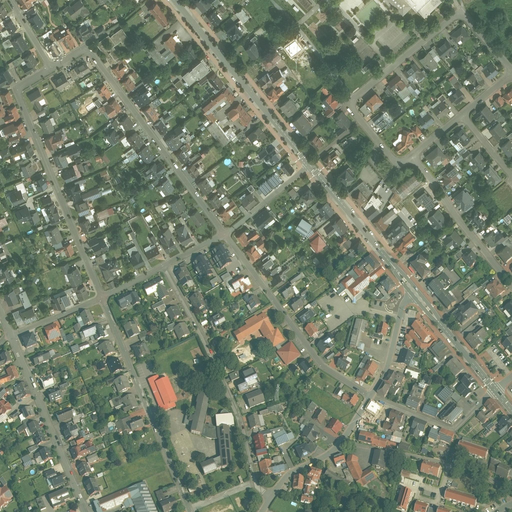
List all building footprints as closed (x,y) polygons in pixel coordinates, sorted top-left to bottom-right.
[(19,0),(21,3),(20,4),(22,6),(23,6),(24,8),(32,4),(29,0),(19,0)] [(71,7),(68,10),(74,17),(80,12),(84,17),(89,13),(85,8),(86,8),(80,0),(71,7)] [(207,0),(195,0),(195,1),(202,10),(211,4),(207,0)] [(388,0),(403,15),(413,6),(417,10),(425,18),(426,17),(427,17),(427,15),(428,14),(430,14),(430,12),(442,1),(441,0),(388,0)] [(156,2),(149,8),(156,16),(163,10),(156,2)] [(69,4),(63,10),(65,13),(68,10),(71,7),(69,4)] [(33,8),(26,12),(30,18),(37,14),(33,8)] [(242,8),(235,14),(240,20),(247,15),(242,8)] [(163,10),(156,16),(162,24),(170,18),(163,10)] [(214,11),(207,17),(214,25),(215,24),(216,25),(218,23),(218,22),(221,19),(214,11)] [(43,23),(37,14),(30,18),(29,19),(33,24),(35,28),(43,23)] [(17,28),(11,20),(6,23),(4,24),(5,25),(7,29),(3,32),(5,37),(11,34),(10,32),(17,28)] [(83,22),(80,24),(81,26),(78,27),(78,29),(74,32),(77,37),(78,36),(81,40),(88,36),(85,32),(84,30),(82,27),(85,25),(83,22)] [(237,26),(235,24),(226,31),(227,31),(226,32),(228,34),(229,34),(232,38),(236,35),(237,37),(242,33),(239,29),(241,27),(239,24),(237,26)] [(91,27),(84,30),(85,32),(88,36),(94,32),(91,27)] [(103,27),(96,31),(98,35),(105,31),(103,27)] [(470,36),(462,27),(451,36),(457,42),(464,37),(466,40),(470,36)] [(108,35),(96,44),(107,58),(106,59),(112,66),(117,62),(121,59),(112,46),(120,40),(122,43),(124,41),(126,43),(130,40),(121,28),(112,35),(113,37),(111,38),(108,35)] [(74,44),(66,30),(67,32),(60,36),(58,32),(55,34),(59,41),(62,40),(67,48),(74,44)] [(21,36),(12,41),(18,52),(28,47),(25,42),(25,43),(21,36)] [(184,52),(171,36),(164,41),(170,48),(175,54),(177,57),(184,52)] [(437,48),(437,49),(439,52),(444,58),(447,56),(447,57),(448,56),(448,55),(450,54),(452,57),(457,52),(447,40),(437,48)] [(55,42),(48,46),(53,56),(60,52),(58,48),(55,43),(55,42)] [(254,43),(246,49),(254,58),(263,51),(260,47),(258,48),(254,43)] [(195,49),(191,44),(184,50),(188,55),(187,56),(190,59),(198,52),(195,49)] [(159,56),(151,45),(146,49),(149,52),(152,56),(163,71),(168,68),(164,63),(159,56)] [(170,48),(159,56),(164,63),(175,54),(170,48)] [(437,54),(432,49),(428,53),(429,54),(433,58),(437,55),(437,54)] [(271,55),(270,55),(267,58),(264,61),(264,63),(266,66),(268,67),(272,64),(273,65),(276,63),(276,62),(281,58),(276,51),(271,55)] [(32,53),(24,58),(29,66),(30,67),(33,65),(37,63),(32,53)] [(433,58),(429,54),(422,60),(426,65),(425,66),(429,70),(437,63),(433,58)] [(479,66),(473,59),(470,55),(466,58),(475,68),(479,66)] [(210,69),(202,58),(191,66),(192,67),(181,76),(185,81),(183,83),(187,87),(210,69)] [(86,62),(75,68),(80,76),(90,70),(86,62)] [(122,62),(119,64),(112,68),(118,77),(125,72),(123,69),(126,67),(124,65),(122,62)] [(369,63),(363,68),(366,71),(372,66),(369,63)] [(415,64),(404,72),(411,81),(417,76),(420,80),(425,76),(415,64)] [(492,64),(484,71),(490,79),(499,72),(492,64)] [(33,65),(30,67),(29,66),(24,69),(27,74),(36,69),(33,65)] [(481,65),(475,70),(477,72),(480,75),(483,72),(481,70),(484,68),(481,65)] [(75,68),(71,71),(74,76),(75,79),(80,76),(75,68)] [(288,68),(282,72),(285,77),(292,73),(288,68)] [(7,69),(0,73),(0,74),(1,76),(0,76),(0,86),(5,83),(6,84),(13,80),(7,69)] [(270,76),(268,73),(266,75),(262,78),(259,80),(265,87),(269,85),(272,83),(272,82),(273,81),(276,84),(281,81),(283,79),(285,77),(282,72),(280,70),(274,75),(273,73),(270,76)] [(480,75),(477,72),(473,75),(476,79),(476,78),(479,82),(483,79),(480,75)] [(225,86),(215,73),(208,79),(209,80),(214,86),(213,86),(216,89),(218,91),(225,86)] [(476,79),(473,75),(473,74),(468,78),(472,82),(467,85),(473,92),(482,86),(479,82),(476,78),(476,79)] [(64,75),(54,81),(59,89),(69,83),(64,75)] [(135,86),(128,75),(124,78),(125,80),(122,82),(129,91),(135,86)] [(206,76),(198,82),(202,86),(209,80),(208,79),(206,76)] [(401,79),(398,76),(397,76),(389,82),(389,83),(390,84),(394,89),(397,86),(398,86),(400,89),(401,89),(406,85),(405,85),(403,82),(402,81),(402,80),(401,79)] [(180,80),(174,84),(178,89),(183,84),(180,80)] [(458,80),(452,85),(456,89),(459,87),(460,89),(463,86),(458,80)] [(142,82),(135,87),(137,90),(144,85),(144,84),(142,82)] [(111,94),(104,84),(97,90),(104,99),(111,94)] [(394,89),(390,84),(389,85),(386,87),(388,89),(392,94),(395,92),(393,90),(394,89)] [(137,90),(138,92),(132,96),(140,106),(142,104),(142,103),(142,102),(148,98),(145,93),(148,90),(144,85),(137,90)] [(398,93),(403,99),(412,92),(406,85),(405,85),(406,85),(401,89),(400,89),(399,90),(398,93)] [(218,91),(199,107),(201,109),(215,97),(220,94),(220,93),(227,88),(225,86),(218,91)] [(276,91),(274,89),(267,94),(273,101),(280,96),(280,95),(284,91),(281,87),(276,91)] [(229,88),(228,88),(227,88),(220,93),(220,94),(224,99),(228,103),(235,98),(233,95),(233,94),(232,93),(231,91),(230,92),(229,90),(230,90),(230,89),(229,88)] [(459,89),(453,94),(454,95),(451,98),(456,105),(465,97),(459,89)] [(35,91),(32,93),(33,93),(28,96),(33,103),(34,103),(38,100),(43,97),(39,90),(35,92),(35,91)] [(9,91),(1,94),(5,104),(13,101),(9,91)] [(292,92),(287,96),(290,99),(291,100),(296,96),(292,92)] [(155,94),(146,101),(148,104),(151,102),(157,97),(155,94)] [(215,97),(201,109),(205,114),(219,103),(224,99),(220,94),(215,97)] [(376,94),(360,108),(367,116),(382,101),(376,94)] [(331,95),(323,102),(330,110),(338,104),(335,101),(336,100),(334,97),(333,98),(331,95)] [(500,96),(495,101),(500,106),(505,102),(500,96)] [(99,99),(94,102),(99,108),(103,104),(99,99)] [(109,104),(105,106),(108,109),(107,109),(109,111),(108,112),(111,117),(116,114),(115,112),(121,107),(115,99),(109,104)] [(224,99),(219,103),(222,107),(228,103),(224,99)] [(290,99),(281,106),(289,115),(297,108),(291,100),(290,99)] [(42,106),(38,100),(34,103),(37,109),(42,106)] [(76,100),(71,103),(75,110),(80,107),(76,100)] [(150,106),(143,111),(150,119),(150,118),(152,120),(157,116),(152,109),(155,107),(151,102),(152,102),(151,102),(148,104),(150,106)] [(443,102),(434,109),(441,117),(450,110),(443,102)] [(252,119),(239,103),(233,109),(242,120),(240,122),(244,126),(252,119)] [(430,109),(426,104),(422,108),(426,113),(430,109)] [(15,106),(9,109),(8,106),(8,107),(3,108),(6,114),(9,113),(10,115),(4,117),(6,121),(12,119),(19,116),(15,106)] [(493,114),(486,106),(475,116),(477,119),(481,117),(483,120),(482,121),(484,120),(486,123),(493,117),(495,116),(493,114)] [(43,107),(36,111),(38,115),(46,111),(43,107)] [(242,120),(233,109),(227,113),(233,121),(237,118),(240,122),(242,120)] [(307,110),(302,114),(306,119),(311,115),(307,110)] [(499,110),(493,114),(495,116),(493,117),(496,121),(497,120),(503,115),(499,110)] [(210,112),(206,115),(212,123),(214,121),(216,119),(210,112)] [(351,123),(342,112),(339,115),(338,114),(334,118),(338,123),(339,123),(340,122),(342,125),(341,126),(343,128),(344,130),(345,129),(351,123)] [(428,112),(418,119),(425,128),(435,120),(428,112)] [(393,121),(386,113),(381,117),(375,122),(382,130),(393,121)] [(306,119),(302,114),(294,121),(304,133),(312,126),(306,119)] [(381,117),(379,114),(373,119),(375,122),(381,117)] [(503,115),(497,120),(499,123),(498,124),(500,126),(507,120),(503,115)] [(127,116),(121,121),(127,128),(126,129),(133,124),(127,116)] [(49,118),(41,122),(45,132),(53,129),(49,118)] [(115,119),(111,123),(114,128),(119,124),(115,119)] [(161,120),(154,125),(161,134),(162,136),(166,133),(167,132),(166,130),(167,129),(167,128),(169,127),(167,124),(165,125),(161,120)] [(218,124),(217,124),(214,121),(212,123),(207,127),(222,147),(236,136),(236,135),(233,131),(227,135),(218,124)] [(14,126),(17,135),(18,136),(26,132),(22,123),(14,126)] [(13,124),(4,128),(6,135),(12,133),(13,136),(17,135),(14,126),(13,124)] [(498,124),(490,131),(497,139),(506,133),(500,126),(498,124)] [(422,133),(417,126),(412,130),(418,136),(422,133)] [(266,136),(259,127),(248,136),(252,141),(256,138),(257,138),(259,141),(266,136)] [(118,138),(121,136),(120,134),(115,128),(107,135),(112,143),(118,138)] [(341,129),(337,132),(340,137),(347,131),(345,129),(344,130),(343,128),(341,129)] [(174,134),(165,141),(172,150),(181,143),(178,139),(184,134),(181,130),(182,129),(176,133),(175,134),(174,134)] [(470,140),(462,130),(452,138),(456,144),(459,141),(463,145),(470,140)] [(124,131),(120,134),(121,136),(118,138),(120,141),(127,135),(124,131)] [(236,135),(236,136),(241,142),(247,137),(241,131),(236,135)] [(412,133),(404,131),(402,141),(396,146),(395,146),(400,152),(413,142),(410,139),(412,133)] [(53,136),(45,139),(48,144),(47,145),(49,149),(57,145),(56,142),(57,142),(61,143),(62,141),(64,140),(63,139),(64,139),(63,137),(62,136),(61,134),(61,133),(56,135),(53,136)] [(143,142),(136,133),(128,139),(135,148),(143,142)] [(187,134),(181,138),(185,144),(187,142),(192,139),(187,134)] [(13,136),(9,138),(11,143),(19,139),(18,136),(17,135),(13,136)] [(319,139),(316,135),(310,141),(316,149),(323,143),(319,139)] [(511,143),(511,142),(509,141),(501,147),(502,147),(506,152),(505,152),(509,156),(511,153),(511,143)] [(30,142),(13,149),(12,151),(14,156),(24,152),(27,158),(32,157),(31,154),(34,152),(30,142)] [(64,152),(63,152),(66,158),(70,157),(71,158),(78,155),(77,154),(82,152),(80,145),(72,148),(74,152),(69,154),(67,150),(63,152),(64,152)] [(182,149),(176,154),(182,163),(189,158),(188,157),(189,156),(187,153),(190,150),(188,148),(187,149),(184,145),(181,147),(182,149)] [(275,146),(268,152),(275,161),(282,155),(275,146)] [(464,146),(457,153),(460,157),(462,155),(468,151),(464,146)] [(147,147),(138,153),(139,153),(142,158),(145,162),(153,156),(147,147)] [(446,157),(438,147),(432,152),(427,157),(426,157),(433,165),(441,159),(442,160),(446,157)] [(8,148),(0,151),(3,158),(11,154),(8,148)] [(133,148),(125,154),(127,157),(135,151),(133,148)] [(135,151),(127,157),(130,161),(138,155),(135,151)] [(335,151),(330,155),(330,154),(323,160),(325,163),(325,164),(326,166),(327,166),(328,166),(330,169),(337,163),(334,159),(338,155),(335,151)] [(63,152),(54,156),(56,160),(59,166),(58,167),(59,167),(68,163),(67,163),(66,160),(67,160),(66,158),(63,152),(64,152),(63,152)] [(479,154),(476,156),(475,157),(471,153),(470,153),(470,154),(468,155),(469,157),(468,157),(473,163),(475,163),(476,164),(472,167),(476,171),(484,164),(486,162),(483,159),(484,158),(483,157),(482,157),(482,156),(480,156),(479,154)] [(99,161),(101,164),(104,162),(100,155),(95,157),(98,162),(99,161)] [(29,161),(22,164),(24,171),(25,171),(27,175),(34,172),(30,162),(29,163),(29,161)] [(288,162),(282,167),(288,175),(294,170),(288,162)] [(148,168),(144,171),(144,172),(147,176),(151,173),(154,177),(161,172),(158,168),(155,164),(155,163),(148,168)] [(193,164),(186,169),(193,177),(199,172),(200,174),(204,172),(200,167),(199,168),(198,167),(196,168),(193,164)] [(146,165),(138,171),(141,174),(144,172),(144,171),(148,168),(146,165)] [(490,166),(484,171),(486,174),(492,169),(490,166)] [(448,172),(444,175),(444,176),(447,180),(445,182),(449,187),(459,179),(455,175),(459,172),(454,167),(448,172)] [(74,168),(63,172),(66,182),(71,180),(71,179),(77,177),(74,168)] [(250,169),(248,171),(246,169),(243,171),(247,177),(253,172),(250,169)] [(348,170),(347,169),(339,175),(347,184),(348,183),(349,184),(351,181),(354,178),(351,174),(353,171),(351,169),(350,170),(349,169),(348,170)] [(446,169),(439,174),(442,178),(444,176),(444,175),(448,172),(446,169)] [(501,179),(492,169),(486,174),(495,185),(501,179)] [(105,177),(106,179),(110,178),(108,170),(100,172),(102,178),(105,177)] [(281,179),(276,173),(259,187),(265,193),(281,179)] [(398,189),(404,197),(423,181),(417,173),(398,189)] [(41,177),(34,180),(34,181),(38,190),(47,186),(43,176),(41,177)] [(202,181),(198,184),(204,193),(212,187),(208,181),(205,179),(205,178),(202,181)] [(174,189),(167,179),(161,184),(159,186),(161,189),(163,189),(167,194),(174,189)] [(363,181),(357,186),(349,192),(355,199),(357,202),(358,202),(360,205),(362,203),(365,206),(373,193),(363,181)] [(16,185),(18,191),(20,190),(22,193),(26,191),(22,182),(16,185)] [(79,184),(67,189),(68,191),(67,192),(69,195),(71,199),(80,196),(78,191),(81,190),(79,184)] [(222,185),(216,189),(220,194),(226,190),(222,185)] [(427,187),(413,197),(417,202),(416,203),(419,207),(422,204),(425,207),(436,199),(427,187)] [(98,188),(86,193),(87,196),(95,194),(96,197),(100,195),(99,192),(98,188)] [(289,193),(295,199),(299,194),(293,188),(289,193)] [(310,189),(301,196),(305,200),(308,204),(316,197),(310,189)] [(22,193),(20,190),(18,191),(10,195),(14,204),(24,200),(22,193)] [(465,192),(463,190),(461,192),(455,197),(454,197),(458,201),(456,203),(459,206),(461,205),(464,209),(465,209),(471,204),(473,202),(471,199),(473,198),(467,191),(465,192)] [(251,193),(241,200),(248,208),(257,200),(251,193)] [(367,208),(365,210),(371,218),(380,211),(376,206),(383,201),(378,195),(376,197),(373,193),(365,206),(364,207),(367,208)] [(216,195),(209,199),(215,207),(221,203),(223,205),(229,200),(226,196),(227,196),(226,195),(225,195),(225,196),(220,200),(216,195)] [(53,203),(51,197),(42,201),(45,206),(46,206),(48,202),(53,203)] [(180,197),(171,202),(176,212),(185,207),(180,197)] [(87,200),(76,205),(80,214),(84,212),(85,216),(86,216),(92,214),(92,213),(87,200)] [(167,201),(160,204),(155,207),(158,212),(162,210),(163,209),(162,208),(169,204),(167,201)] [(236,206),(233,201),(229,204),(230,205),(226,209),(228,212),(236,206)] [(322,205),(319,208),(325,215),(327,217),(334,211),(327,201),(322,205)] [(59,217),(53,203),(48,202),(46,206),(45,206),(51,221),(59,217)] [(315,211),(319,208),(322,205),(319,202),(316,205),(315,204),(312,206),(315,211)] [(17,212),(20,221),(29,218),(31,217),(30,214),(28,208),(17,212)] [(322,217),(325,215),(319,208),(315,211),(314,211),(317,215),(316,216),(320,221),(324,219),(322,217)] [(93,214),(96,221),(109,216),(107,209),(93,214)] [(225,209),(219,213),(224,220),(231,216),(228,212),(226,209),(225,209)] [(382,216),(375,222),(374,223),(374,224),(377,228),(378,228),(379,228),(381,230),(382,230),(389,224),(388,223),(398,214),(396,212),(393,209),(383,217),(382,216)] [(431,209),(424,215),(427,219),(429,218),(430,217),(435,213),(431,209)] [(197,210),(190,216),(198,226),(205,221),(197,210)] [(269,211),(263,216),(269,223),(274,219),(269,211)] [(442,217),(437,211),(435,213),(430,217),(429,218),(437,227),(446,220),(443,216),(442,217)] [(479,215),(476,211),(468,217),(477,227),(478,226),(484,221),(481,218),(481,217),(482,216),(481,215),(480,214),(479,214),(479,215)] [(31,217),(29,218),(31,223),(39,220),(36,212),(30,214),(31,217)] [(92,214),(86,216),(88,219),(91,225),(96,223),(96,221),(93,214),(93,213),(92,213),(92,214)] [(511,217),(509,214),(502,219),(507,225),(511,221),(511,220),(511,217)] [(263,228),(269,223),(263,216),(257,220),(257,221),(263,228)] [(303,218),(297,227),(307,233),(313,224),(303,218)] [(344,223),(340,218),(333,224),(337,229),(344,223)] [(88,219),(80,222),(85,233),(101,226),(99,222),(96,223),(91,225),(88,219)] [(259,230),(263,228),(257,221),(254,223),(259,230)] [(484,221),(478,226),(482,230),(486,227),(488,226),(488,225),(484,221)] [(348,227),(344,223),(337,229),(341,233),(348,227)] [(393,229),(390,231),(386,235),(391,242),(398,236),(395,233),(402,227),(398,223),(396,225),(397,226),(393,229)] [(488,226),(486,227),(489,231),(492,229),(493,231),(496,228),(492,223),(488,226)] [(333,224),(325,231),(329,236),(337,229),(333,224)] [(187,231),(184,225),(177,229),(180,235),(178,236),(182,244),(192,239),(188,231),(187,231)] [(57,226),(45,231),(47,235),(50,234),(52,239),(51,239),(53,243),(60,240),(62,239),(59,231),(57,227),(57,226)] [(173,235),(169,228),(164,231),(167,240),(171,237),(170,236),(173,235)] [(449,235),(444,239),(445,240),(448,244),(451,241),(455,246),(463,240),(462,240),(458,235),(458,234),(455,231),(449,235)] [(495,236),(492,231),(484,237),(492,246),(499,240),(499,241),(505,236),(501,232),(495,236)] [(248,237),(244,232),(237,237),(243,246),(250,240),(248,237)] [(316,235),(315,233),(309,238),(312,241),(310,242),(313,245),(311,246),(317,254),(323,249),(322,248),(328,243),(319,232),(316,235)] [(446,232),(440,237),(443,241),(445,240),(444,239),(449,235),(446,232)] [(405,240),(404,241),(403,242),(406,246),(415,238),(412,234),(405,240)] [(344,236),(337,242),(341,246),(343,244),(348,240),(344,236)] [(176,247),(171,237),(167,240),(162,242),(167,252),(176,247)] [(511,241),(508,237),(502,242),(506,247),(507,246),(508,247),(511,243),(511,241)] [(97,238),(89,242),(92,248),(94,246),(93,244),(98,241),(97,238)] [(98,241),(93,244),(94,246),(98,253),(102,251),(109,248),(106,242),(104,242),(102,239),(98,241)] [(262,239),(257,243),(257,244),(260,248),(266,244),(262,239)] [(353,244),(349,239),(348,240),(343,244),(345,246),(347,249),(353,244)] [(366,250),(359,241),(348,250),(352,255),(349,257),(353,261),(359,256),(366,250)] [(403,242),(402,242),(396,247),(403,256),(410,251),(406,246),(403,242)] [(62,243),(55,246),(57,253),(64,250),(63,246),(62,243)] [(70,243),(63,246),(64,250),(67,255),(74,252),(70,243)] [(233,258),(225,244),(213,250),(217,256),(214,257),(222,270),(233,263),(231,260),(233,258)] [(254,246),(247,251),(253,260),(260,255),(257,250),(260,248),(257,244),(254,246)] [(157,246),(146,252),(150,261),(162,255),(157,246)] [(506,247),(497,253),(506,264),(511,258),(511,252),(508,247),(507,246),(506,247)] [(460,250),(455,254),(460,261),(464,258),(464,257),(465,256),(460,250)] [(140,254),(138,251),(132,254),(133,258),(131,259),(135,267),(142,263),(144,262),(145,262),(140,254)] [(465,256),(464,257),(464,258),(469,263),(468,264),(471,268),(480,261),(471,251),(465,256)] [(102,255),(95,258),(98,265),(105,262),(102,255)] [(214,270),(205,255),(194,262),(197,267),(194,269),(202,282),(214,275),(212,271),(214,270)] [(269,255),(263,260),(264,261),(258,266),(264,274),(271,270),(267,265),(273,260),(269,255)] [(371,256),(365,261),(368,265),(360,271),(364,275),(367,279),(381,267),(371,256)] [(427,264),(421,257),(411,265),(410,268),(415,274),(418,273),(423,280),(427,277),(428,278),(431,275),(430,274),(424,266),(427,264)] [(109,261),(107,262),(108,262),(101,265),(101,266),(102,265),(104,272),(104,273),(107,280),(117,276),(114,268),(119,266),(116,260),(111,262),(111,261),(109,262),(109,261)] [(364,275),(360,271),(368,265),(365,261),(353,271),(360,279),(364,275)] [(67,263),(61,266),(64,274),(68,272),(70,271),(67,263)] [(9,266),(0,270),(5,282),(14,278),(9,266)] [(360,279),(353,271),(348,275),(350,277),(342,284),(347,290),(348,289),(353,296),(354,298),(355,298),(386,273),(381,267),(367,279),(362,282),(360,279)] [(70,271),(68,272),(72,280),(71,280),(72,284),(73,284),(78,282),(82,280),(77,268),(70,271)] [(191,281),(185,269),(176,274),(179,280),(183,285),(182,286),(186,284),(191,281)] [(285,281),(280,274),(271,281),(276,288),(285,281)] [(443,275),(436,281),(436,282),(429,287),(428,289),(433,294),(434,293),(439,299),(445,294),(443,292),(450,286),(447,283),(450,281),(446,276),(445,277),(443,275)] [(233,281),(229,284),(231,286),(234,292),(234,291),(239,288),(243,294),(245,292),(246,293),(249,291),(248,291),(252,289),(247,281),(244,283),(244,282),(243,281),(242,281),(240,278),(241,277),(240,277),(233,281)] [(231,278),(224,283),(227,288),(231,286),(229,284),(233,281),(231,279),(232,278),(231,278)] [(164,288),(160,279),(143,288),(148,296),(157,291),(160,296),(159,297),(161,301),(169,297),(167,293),(168,292),(167,291),(166,291),(164,288)] [(388,279),(381,285),(381,286),(377,289),(382,295),(386,292),(388,295),(396,288),(388,279)] [(338,285),(334,280),(330,284),(333,288),(338,285)] [(108,283),(110,289),(116,286),(113,281),(108,283)] [(488,282),(482,287),(484,290),(490,284),(488,282)] [(496,282),(487,289),(491,294),(500,287),(498,285),(499,284),(496,282)] [(347,290),(342,284),(339,286),(342,289),(337,293),(339,296),(347,290)] [(475,284),(463,294),(465,296),(463,298),(465,300),(474,293),(478,289),(475,284)] [(84,286),(80,288),(79,285),(74,287),(73,287),(74,289),(74,290),(75,290),(76,289),(78,293),(77,293),(80,299),(88,295),(84,286)] [(339,286),(338,285),(333,288),(337,293),(342,289),(339,286)] [(290,286),(280,293),(286,300),(295,293),(292,289),(290,286)] [(13,289),(4,293),(9,304),(18,300),(21,298),(19,293),(21,292),(19,287),(13,289)] [(500,287),(491,294),(495,299),(505,292),(502,289),(500,287)] [(21,292),(19,293),(21,298),(25,307),(31,305),(25,290),(21,292)] [(306,290),(300,294),(302,297),(303,298),(309,294),(306,290)] [(456,304),(446,293),(445,294),(439,299),(448,310),(456,304)] [(141,304),(136,294),(129,297),(127,294),(116,300),(121,308),(131,303),(134,308),(141,304)] [(196,296),(190,299),(197,312),(201,309),(202,309),(202,308),(206,306),(204,303),(199,294),(196,296)] [(61,296),(54,299),(55,302),(58,309),(65,305),(61,296)] [(501,297),(494,302),(497,305),(503,300),(501,297)] [(251,300),(247,302),(252,310),(260,306),(257,301),(256,301),(254,298),(251,300)] [(298,299),(290,305),(295,313),(304,306),(299,299),(298,299)] [(212,308),(207,301),(204,303),(206,306),(202,308),(202,309),(201,309),(202,311),(203,312),(207,310),(208,311),(212,308)] [(471,304),(464,310),(463,309),(461,309),(453,315),(451,316),(454,319),(455,318),(462,326),(478,313),(471,304)] [(164,305),(157,309),(160,314),(167,310),(164,305)] [(33,307),(21,312),(25,322),(29,320),(31,319),(37,317),(33,307)] [(176,307),(167,312),(172,322),(181,316),(181,317),(178,311),(176,307)] [(19,310),(13,313),(15,319),(22,316),(19,310)] [(310,314),(308,311),(299,318),(304,324),(314,317),(311,313),(310,314)] [(89,312),(80,315),(85,327),(94,323),(92,318),(92,319),(89,312)] [(257,320),(253,323),(252,319),(245,323),(247,327),(239,332),(243,339),(262,328),(267,336),(266,337),(272,348),(284,342),(277,330),(274,332),(269,324),(264,314),(256,319),(257,320)] [(221,315),(209,322),(213,330),(220,326),(219,326),(225,322),(221,315)] [(357,320),(350,346),(358,348),(359,344),(362,332),(365,333),(368,323),(357,320)] [(424,327),(420,322),(412,329),(414,331),(414,332),(413,331),(412,332),(412,335),(410,334),(409,335),(409,336),(414,341),(416,343),(416,345),(419,348),(420,348),(421,350),(425,350),(427,349),(429,349),(430,351),(440,342),(439,341),(438,341),(438,340),(437,338),(436,338),(436,337),(435,336),(434,335),(433,335),(434,334),(433,333),(432,333),(431,332),(429,329),(428,329),(428,328),(426,325),(424,327)] [(134,323),(124,328),(126,332),(127,331),(128,334),(130,339),(129,339),(139,335),(135,327),(136,327),(134,323)] [(174,324),(167,328),(169,333),(172,332),(171,330),(175,328),(174,324)] [(184,325),(174,329),(179,340),(189,335),(185,329),(186,328),(184,325)] [(312,325),(305,330),(312,338),(319,333),(312,325)] [(388,326),(380,325),(378,335),(383,336),(386,337),(388,326)] [(55,326),(45,330),(48,338),(52,336),(53,338),(54,338),(55,338),(58,337),(58,336),(59,336),(59,337),(60,337),(60,336),(58,332),(55,326)] [(91,331),(83,334),(86,340),(94,337),(96,342),(105,338),(100,327),(91,331)] [(481,328),(473,335),(477,340),(480,338),(482,340),(487,336),(481,328)] [(145,332),(140,334),(141,336),(139,337),(140,340),(148,337),(145,332)] [(473,335),(466,340),(475,350),(481,345),(477,340),(473,335)] [(409,336),(408,336),(406,338),(405,339),(408,342),(407,342),(405,344),(405,345),(408,349),(409,349),(411,347),(411,346),(409,343),(412,341),(414,341),(409,336)] [(148,337),(140,340),(142,344),(144,343),(145,345),(151,343),(148,337)] [(510,339),(503,345),(511,355),(511,354),(511,338),(511,339),(511,338),(510,339)] [(329,339),(318,347),(324,355),(334,347),(329,339)] [(88,343),(78,347),(80,352),(90,348),(88,343)] [(103,346),(99,348),(101,352),(104,351),(106,357),(105,357),(106,357),(115,353),(114,353),(112,346),(111,343),(103,346)] [(142,344),(133,348),(138,360),(150,355),(145,345),(144,343),(142,344)] [(278,353),(287,365),(300,356),(291,344),(278,353)] [(442,344),(432,353),(436,357),(437,357),(442,363),(445,361),(451,355),(442,344)] [(335,356),(333,352),(326,357),(329,361),(335,356)] [(414,355),(403,352),(399,364),(408,367),(410,367),(412,361),(414,355)] [(8,353),(0,357),(2,361),(4,366),(12,363),(8,353)] [(47,353),(32,359),(35,366),(50,360),(49,359),(50,358),(50,357),(49,355),(48,354),(47,353)] [(343,357),(342,359),(337,366),(346,372),(350,364),(346,362),(347,360),(343,357)] [(118,360),(108,364),(110,368),(113,374),(112,374),(113,375),(122,371),(120,366),(117,360),(118,360)] [(370,363),(364,360),(361,364),(366,366),(364,369),(365,370),(365,372),(362,370),(357,379),(364,383),(369,374),(373,377),(378,367),(370,363)] [(448,365),(446,367),(447,368),(450,371),(451,370),(456,377),(464,371),(455,360),(448,365)] [(312,369),(306,361),(299,366),(305,374),(312,369)] [(298,370),(294,366),(290,370),(294,374),(298,370)] [(14,368),(6,371),(8,376),(10,381),(11,381),(18,378),(14,368)] [(252,370),(241,375),(244,380),(246,384),(256,379),(257,380),(252,370)] [(236,372),(229,376),(231,382),(239,378),(236,372)] [(398,376),(391,372),(385,382),(392,386),(395,387),(398,382),(402,384),(406,377),(400,373),(398,376)] [(8,376),(0,379),(0,385),(0,386),(10,381),(8,376)] [(167,379),(160,382),(158,376),(148,381),(161,413),(176,407),(174,403),(177,402),(167,379)] [(116,381),(114,382),(115,384),(119,394),(130,389),(125,377),(116,381)] [(469,377),(462,382),(465,386),(468,390),(471,387),(475,384),(469,377)] [(49,379),(42,382),(45,389),(54,385),(51,378),(49,379)] [(244,380),(236,383),(240,393),(248,389),(246,384),(244,380)] [(384,383),(378,394),(385,398),(389,392),(395,396),(399,389),(395,387),(392,386),(391,387),(384,383)] [(25,384),(17,387),(19,392),(20,394),(15,396),(17,401),(22,399),(31,396),(25,384)] [(418,386),(415,385),(410,398),(414,400),(416,396),(421,398),(425,389),(418,386)] [(468,390),(465,386),(463,387),(462,386),(458,390),(460,393),(461,393),(463,396),(466,398),(470,394),(471,392),(468,390)] [(454,396),(446,389),(438,398),(445,405),(454,396)] [(55,391),(47,394),(51,403),(62,398),(59,391),(58,390),(55,391)] [(199,391),(196,405),(197,405),(194,418),(190,417),(188,426),(192,427),(191,433),(201,435),(203,426),(207,407),(206,407),(210,394),(199,391)] [(260,391),(245,397),(250,409),(265,403),(260,391)] [(359,400),(352,395),(350,398),(347,402),(347,403),(354,408),(359,400)] [(133,396),(123,400),(123,401),(120,402),(121,404),(120,404),(121,407),(125,405),(125,407),(125,408),(124,408),(124,409),(123,410),(124,412),(125,413),(138,408),(136,403),(135,400),(134,400),(133,396)] [(118,398),(111,401),(115,409),(121,407),(120,404),(121,404),(120,402),(118,398)] [(410,398),(406,406),(417,411),(421,403),(414,400),(410,398)] [(500,409),(492,400),(485,406),(490,412),(485,416),(488,419),(492,415),(493,416),(500,409)] [(0,405),(0,410),(4,415),(11,409),(5,401),(0,405)] [(379,407),(372,402),(366,413),(373,417),(372,419),(380,424),(386,409),(380,406),(379,407)] [(313,403),(308,410),(314,414),(318,406),(313,403)] [(439,411),(425,406),(422,413),(436,419),(439,411)] [(455,406),(447,414),(445,412),(440,418),(442,420),(441,421),(452,425),(463,414),(455,406)] [(284,411),(282,407),(271,411),(273,415),(284,411)] [(31,408),(22,412),(26,420),(28,420),(35,417),(31,408)] [(70,409),(56,415),(60,424),(72,418),(74,418),(73,418),(70,409)] [(18,411),(11,417),(13,420),(20,414),(18,411)] [(319,411),(313,420),(321,425),(327,416),(319,411)] [(404,416),(393,411),(389,420),(392,421),(399,424),(400,425),(404,416)] [(217,429),(217,428),(228,427),(231,427),(233,427),(233,420),(231,417),(228,417),(228,415),(227,414),(227,413),(226,412),(225,412),(223,412),(222,412),(221,413),(220,414),(220,415),(220,418),(215,418),(216,429),(217,429)] [(485,416),(482,413),(477,418),(484,424),(489,419),(488,419),(485,416)] [(129,415),(117,420),(119,422),(124,420),(126,425),(128,424),(128,423),(131,422),(129,415)] [(257,417),(248,419),(251,430),(260,428),(257,417)] [(310,422),(302,417),(299,424),(300,423),(306,427),(309,422),(310,423),(310,422)] [(131,422),(128,423),(128,424),(131,429),(132,432),(143,427),(140,418),(131,422)] [(511,428),(511,424),(507,418),(500,424),(504,429),(503,430),(506,433),(507,432),(507,433),(511,428)] [(427,425),(416,420),(412,429),(414,430),(420,432),(424,434),(427,425)] [(390,425),(386,423),(383,429),(388,431),(395,434),(399,424),(392,421),(390,425)] [(343,427),(335,422),(333,424),(331,425),(328,429),(337,435),(340,430),(341,430),(343,427)] [(37,423),(29,426),(33,435),(41,432),(37,423)] [(70,426),(63,429),(65,434),(64,434),(66,439),(67,442),(78,437),(77,434),(74,435),(70,426)] [(216,429),(203,426),(201,435),(204,437),(206,438),(209,439),(211,439),(213,439),(215,439),(218,439),(217,429),(216,429)] [(318,431),(308,426),(302,437),(310,442),(312,443),(314,439),(316,440),(317,439),(318,438),(318,436),(316,435),(318,431)] [(100,431),(102,436),(110,433),(108,427),(100,431)] [(228,427),(217,428),(217,429),(218,439),(218,440),(219,440),(220,458),(221,468),(221,469),(232,468),(228,433),(228,427)] [(437,429),(433,438),(431,445),(439,448),(441,441),(438,440),(442,431),(437,429)] [(503,436),(497,429),(492,433),(498,440),(503,436)] [(420,432),(414,430),(408,442),(419,446),(423,437),(419,435),(420,432)] [(284,431),(272,437),(278,447),(289,442),(284,431)] [(455,436),(442,431),(438,440),(441,441),(451,445),(455,436)] [(41,432),(33,435),(35,441),(30,443),(32,448),(37,446),(45,443),(41,432)] [(367,435),(361,433),(361,434),(359,442),(372,445),(374,436),(367,435)] [(92,434),(83,438),(85,442),(94,438),(92,434)] [(259,437),(253,439),(256,450),(255,450),(257,457),(263,456),(266,455),(262,437),(259,437)] [(387,441),(378,439),(376,446),(386,449),(387,441)] [(460,441),(457,450),(485,459),(488,451),(471,445),(462,442),(460,441)] [(310,442),(308,445),(306,446),(310,455),(315,452),(318,447),(312,443),(310,442)] [(92,443),(85,445),(87,449),(85,450),(87,455),(95,452),(92,443)] [(410,446),(400,444),(400,445),(399,449),(409,452),(410,446)] [(306,446),(296,450),(301,460),(302,460),(304,458),(304,459),(307,457),(311,455),(310,455),(306,446)] [(79,448),(71,451),(75,460),(83,457),(87,455),(85,450),(81,451),(79,448)] [(48,449),(40,453),(42,457),(38,459),(41,464),(53,459),(48,449)] [(388,455),(376,453),(373,467),(385,469),(388,455)] [(96,455),(86,459),(89,465),(99,460),(96,455)] [(343,455),(333,458),(336,467),(346,463),(343,455)] [(28,456),(22,459),(25,465),(31,461),(28,456)] [(280,457),(273,459),(275,465),(271,466),(273,474),(273,475),(285,472),(282,463),(280,457)] [(358,459),(348,457),(347,464),(349,469),(352,476),(354,480),(360,489),(366,485),(378,477),(372,469),(363,475),(357,463),(358,459)] [(212,462),(200,467),(204,476),(216,471),(221,468),(220,458),(215,461),(214,460),(212,460),(212,462)] [(265,462),(259,464),(261,469),(260,469),(262,477),(273,474),(271,466),(270,461),(265,462)] [(441,467),(424,462),(421,473),(437,478),(441,467)] [(86,464),(78,467),(82,477),(91,474),(86,464)] [(488,466),(482,464),(481,467),(479,466),(477,471),(485,474),(487,469),(486,469),(488,466)] [(500,466),(495,464),(492,471),(492,470),(491,472),(496,474),(500,466)] [(511,470),(500,465),(500,466),(496,474),(507,479),(508,477),(511,471),(511,470)] [(321,473),(310,469),(307,477),(318,481),(321,473)] [(349,469),(343,471),(347,479),(352,476),(349,469)] [(55,476),(53,470),(44,474),(47,480),(50,479),(54,489),(63,485),(59,474),(55,476)] [(351,484),(327,471),(324,477),(347,490),(351,484)] [(411,473),(402,471),(400,477),(409,479),(411,473)] [(303,478),(294,477),(293,489),(302,490),(303,483),(303,479),(303,478)] [(306,487),(305,490),(304,490),(304,491),(303,491),(304,492),(304,493),(305,493),(304,496),(305,496),(304,497),(302,496),(301,502),(305,503),(305,504),(307,504),(312,505),(313,498),(308,497),(308,496),(310,488),(309,488),(310,487),(311,484),(317,485),(318,481),(307,477),(305,486),(307,486),(306,487)] [(94,480),(85,484),(90,497),(100,493),(99,488),(98,489),(94,480)] [(156,511),(145,483),(127,490),(134,506),(136,511),(156,511)] [(366,485),(360,489),(363,494),(369,490),(366,485)] [(1,491),(0,491),(0,509),(9,503),(9,502),(12,499),(5,489),(1,492),(1,491)] [(414,492),(403,489),(397,509),(408,511),(414,492)] [(66,490),(49,498),(54,509),(65,504),(64,502),(69,499),(66,490)] [(127,490),(98,503),(101,511),(103,511),(124,503),(127,509),(134,506),(127,490)] [(449,492),(447,491),(444,499),(474,508),(477,500),(475,499),(475,498),(449,490),(449,492)] [(161,491),(155,494),(160,505),(166,503),(161,491)] [(46,509),(41,498),(36,500),(41,511),(46,509)] [(166,503),(160,505),(163,511),(168,511),(169,511),(177,508),(178,509),(174,500),(166,503)] [(426,511),(428,506),(417,502),(414,511),(415,511),(426,511)]
